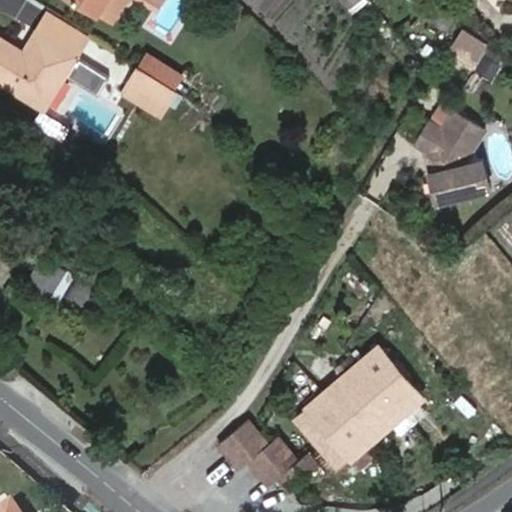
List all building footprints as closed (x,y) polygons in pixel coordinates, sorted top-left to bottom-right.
[(80,0),(99,13),(106,0),(80,0)] [(106,0),(99,13),(114,22),(126,0),(106,0)] [(151,27),(173,42),(190,16),(168,1),(151,27)] [(91,34),(52,9),(38,32),(77,55),(91,34)] [(477,64),(493,39),(466,23),(450,48),(477,64)] [(0,80),(45,108),(77,55),(38,32),(26,53),(0,36),(0,80)] [(180,90),(187,79),(147,54),(140,66),(179,91),(180,90)] [(125,91),(165,114),(179,91),(140,66),(125,91)] [(445,130),(432,122),(418,146),(435,156),(436,164),(431,171),(439,204),(475,195),(467,163),(487,131),(456,111),(445,130)] [(26,284),(50,298),(69,268),(45,253),(26,284)] [(307,406),(306,409),(297,416),(341,468),(426,398),(380,344),(360,361),(348,371),(319,396),(309,404),(307,406)] [(356,358),(345,367),(348,371),(360,361),(356,358)] [(315,392),(306,400),(309,404),(319,396),(315,392)] [(272,442),(250,417),(219,442),(242,468),(251,462),(273,486),(283,478),(294,490),(321,467),(308,452),(300,458),(280,436),(272,442)] [(0,507),(3,511),(21,511),(10,494),(0,500),(0,507)]
